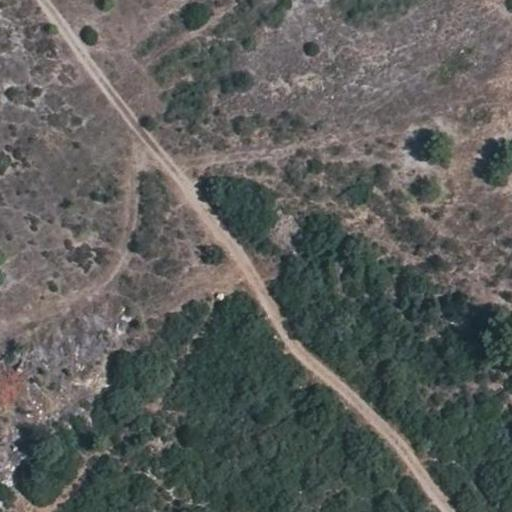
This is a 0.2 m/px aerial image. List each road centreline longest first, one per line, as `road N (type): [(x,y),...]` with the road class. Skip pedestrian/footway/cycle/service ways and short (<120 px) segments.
road 1 (track): [(41,0),(296,348),(404,455),(448,511)]
road 2 (track): [(136,127),(141,198),(130,255),(98,292),(0,336)]
